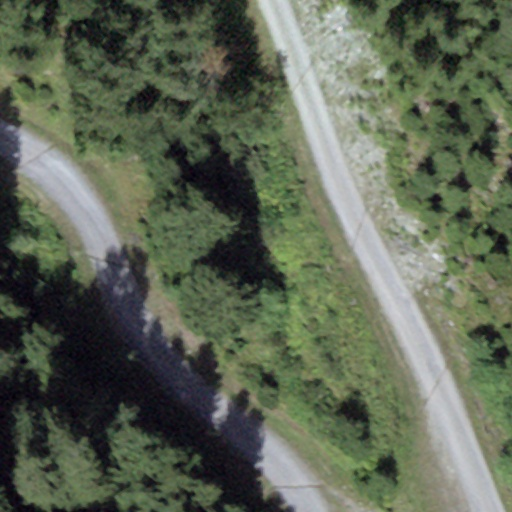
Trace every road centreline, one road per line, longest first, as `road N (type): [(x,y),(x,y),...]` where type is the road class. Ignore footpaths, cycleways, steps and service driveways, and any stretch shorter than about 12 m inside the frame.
road 1 (track): [(490,511),(271,0)]
road 2 (track): [(0,138),(74,196),(171,361),(318,511)]
